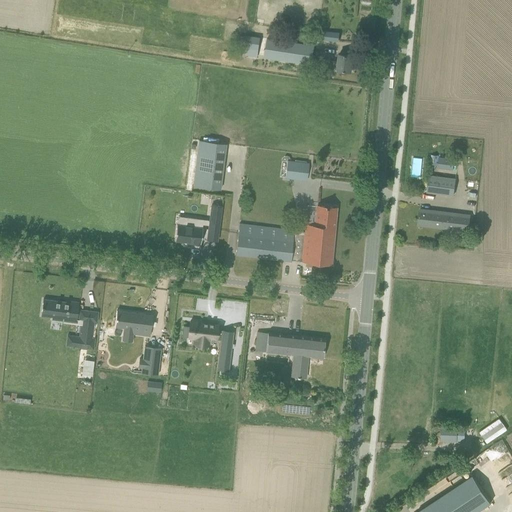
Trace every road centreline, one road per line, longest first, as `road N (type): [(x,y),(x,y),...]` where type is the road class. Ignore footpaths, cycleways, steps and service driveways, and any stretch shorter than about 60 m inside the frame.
road 1 (unclassified): [(367,297),(0,253)]
road 2 (tertiary): [(367,297),(394,0)]
road 3 (tertiary): [(347,511),(367,297)]
